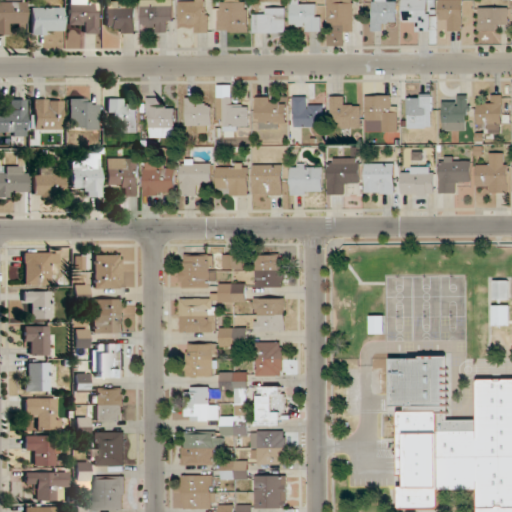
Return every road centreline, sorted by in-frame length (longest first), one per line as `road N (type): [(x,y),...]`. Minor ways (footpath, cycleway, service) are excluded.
road 1 (residential): [(0,67),(511,63)]
road 2 (residential): [(511,226),(0,230)]
road 3 (residential): [(317,511),(315,228)]
road 4 (residential): [(157,511),(153,230)]
